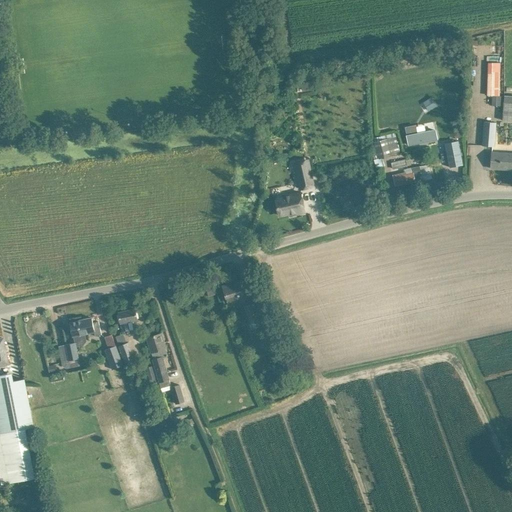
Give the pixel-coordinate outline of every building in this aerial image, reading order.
[(507,61),(507,53),(498,53),(498,61),(507,61)] [(507,92),(508,69),(499,68),(498,92),(507,92)] [(309,82),(300,83),(302,91),(310,90),(309,82)] [(492,96),(491,105),(500,106),(500,96),(492,96)] [(431,97),(425,101),(431,109),(436,106),(431,97)] [(511,102),(503,102),(502,119),(511,119),(511,102)] [(483,146),(495,147),(496,123),(484,122),(483,146)] [(417,129),(408,131),(412,148),(439,142),(437,133),(430,134),(430,132),(427,133),(428,135),(419,137),(417,129)] [(374,141),(373,142),(375,151),(377,159),(383,157),(400,153),(396,136),(395,136),(394,133),(374,138),(374,141)] [(458,141),(445,143),(446,146),(447,151),(448,157),(450,167),(463,165),(461,155),(459,148),(459,145),(458,141)] [(511,154),(492,153),(492,158),(491,168),(511,169),(511,154)] [(393,169),(411,165),(409,158),(391,162),(393,169)] [(294,163),(300,190),(315,186),(308,159),(306,160),(294,163)] [(420,166),(405,169),(406,174),(400,176),(399,174),(393,175),(395,185),(415,181),(415,180),(422,178),(423,180),(432,178),(429,164),(420,166)] [(294,214),(305,212),(300,192),(290,194),(290,196),(276,199),(280,215),(294,212),(294,214)] [(247,278),(223,286),(228,303),(252,296),(247,278)] [(212,287),(206,289),(208,296),(215,294),(212,287)] [(246,305),(243,306),(249,323),(250,323),(258,321),(260,320),(261,320),(265,332),(275,329),(266,299),(254,303),(253,303),(252,299),(245,301),(246,305)] [(119,312),(123,331),(134,329),(132,321),(138,320),(135,308),(119,312)] [(95,336),(101,334),(99,321),(93,323),(92,317),(70,322),(73,336),(75,343),(60,346),(64,367),(66,368),(80,365),(76,346),(81,344),(84,341),(85,337),(85,334),(94,332),(95,336)] [(168,356),(161,333),(147,337),(150,347),(154,359),(153,359),(162,391),(172,389),(176,404),(185,401),(180,384),(171,387),(163,357),(168,356)] [(112,334),(104,337),(108,348),(104,349),(112,369),(124,365),(112,334)] [(136,360),(129,342),(118,345),(125,364),(136,360)] [(152,388),(159,387),(153,365),(146,367),(152,388)] [(11,374),(4,375),(0,375),(0,482),(0,485),(35,478),(25,429),(34,427),(24,378),(13,380),(11,374)] [(297,379),(287,388),(292,394),(302,384),(297,379)] [(172,419),(166,421),(169,428),(175,426),(172,419)]
